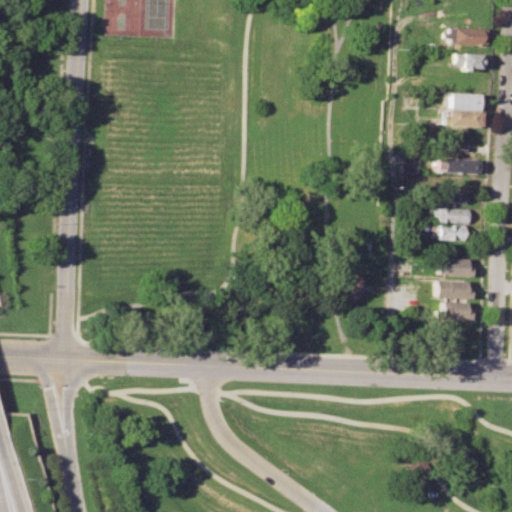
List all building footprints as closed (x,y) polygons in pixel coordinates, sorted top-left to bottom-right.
[(441,25),(481,27),(480,44),(440,42),(441,36),(435,36),(435,31),(441,31),(441,25)] [(446,51),(480,53),(479,67),(463,66),(463,70),(455,69),(455,66),(445,65),(446,51)] [(440,91),(476,93),(476,108),(440,106),(440,91)] [(440,109),(477,111),(476,126),(439,124),(440,109)] [(431,157),(476,158),(475,172),(430,170),(431,157)] [(431,190),(463,191),(463,202),(449,202),(449,205),(436,205),(436,197),(431,197),(431,190)] [(425,205),(466,207),(465,222),(430,220),(430,216),(425,216),(425,205)] [(434,223),(461,224),(461,239),(434,238),(434,223)] [(437,256),(463,257),(463,264),(468,264),(467,275),(436,273),(437,256)] [(429,278),(462,279),(462,287),(467,287),(467,297),(429,296),(429,278)] [(434,300),(461,301),(461,308),(466,308),(466,318),(429,317),(429,308),(434,308),(434,300)]
